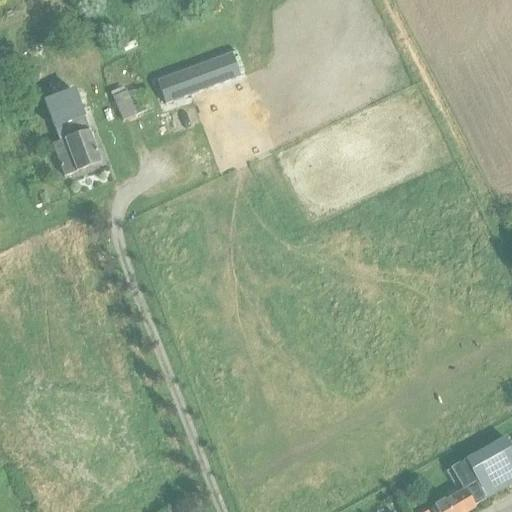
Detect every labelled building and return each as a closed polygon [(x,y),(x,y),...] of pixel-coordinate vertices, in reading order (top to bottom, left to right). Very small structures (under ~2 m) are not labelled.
[(231,55),(156,83),(165,106),(240,78),(231,55)] [(46,103),(44,103),(59,144),(51,146),(63,178),(101,164),(74,92),(46,103)] [(112,98),(122,122),(135,117),(125,92),(112,98)] [(148,112),(136,117),(143,133),(154,128),(148,112)] [(465,462),(486,499),(511,484),(511,452),(505,440),(465,462)] [(444,502),(431,510),(432,511),(470,511),(475,509),(473,506),(484,501),(482,498),(484,497),(465,462),(465,461),(445,472),(458,495),(444,503),(444,502)]
